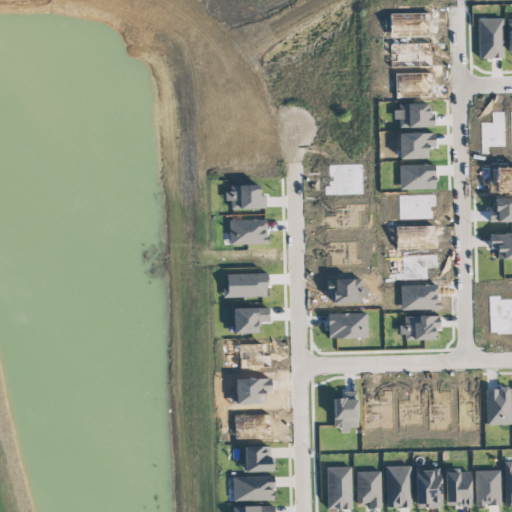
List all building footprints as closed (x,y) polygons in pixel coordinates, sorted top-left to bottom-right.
[(501,18),(477,19),(478,58),(502,57),(501,18)] [(257,185),(229,186),(230,208),(264,207),(264,196),(258,196),(257,185)] [(511,197),(493,198),(493,206),(487,207),(488,222),(511,221),(511,197)] [(511,233),(488,234),(488,248),(495,248),(496,259),(511,258),(511,233)] [(226,274),(227,296),(267,295),(267,273),(226,274)] [(255,332),(255,321),(267,320),(267,308),(233,309),(234,333),(255,332)] [(485,388),(486,424),(510,424),(509,387),(485,388)] [(271,471),(271,445),(243,446),(243,472),(271,471)] [(511,462),(503,463),(504,505),(511,504),(511,462)] [(409,465),(384,466),(386,507),(410,507),(409,465)] [(350,467),(326,467),(327,509),(351,508),(350,467)] [(444,506),(470,505),(469,471),(459,471),(459,468),(443,468),(444,506)] [(440,507),(439,469),(414,469),(415,507),(440,507)] [(473,470),(474,505),(499,505),(499,470),(473,470)] [(355,471),(356,504),(367,503),(368,508),(380,508),(380,471),(355,471)] [(272,475),(231,476),(232,501),(273,500),(272,475)]
